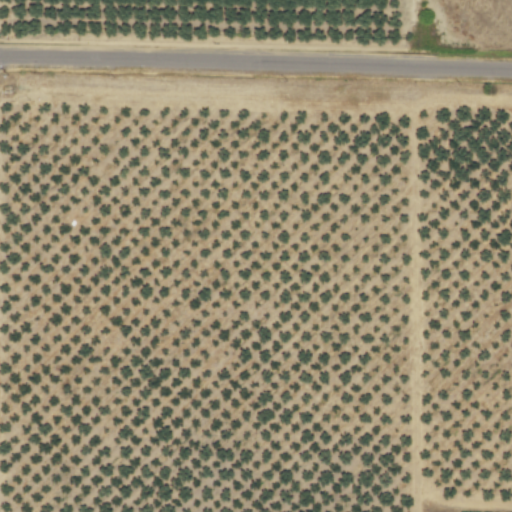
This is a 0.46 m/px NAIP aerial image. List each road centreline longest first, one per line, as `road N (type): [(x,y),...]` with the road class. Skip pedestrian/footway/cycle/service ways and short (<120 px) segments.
road 1 (tertiary): [(511,70),(0,57)]
road 2 (track): [(511,103),(420,102),(410,114),(414,511)]
